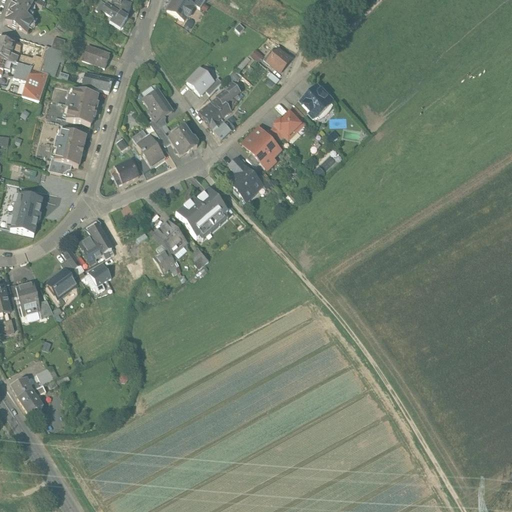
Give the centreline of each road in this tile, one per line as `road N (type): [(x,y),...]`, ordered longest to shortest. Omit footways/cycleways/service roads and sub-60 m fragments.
road 1 (track): [(194,166),(358,342),(464,511)]
road 2 (track): [(374,0),(298,74),(301,57),(346,0)]
road 3 (residential): [(84,205),(137,42)]
road 4 (residential): [(84,205),(101,207),(159,184),(215,153)]
road 5 (secondary): [(71,511),(0,391)]
road 6 (residential): [(215,153),(137,42)]
